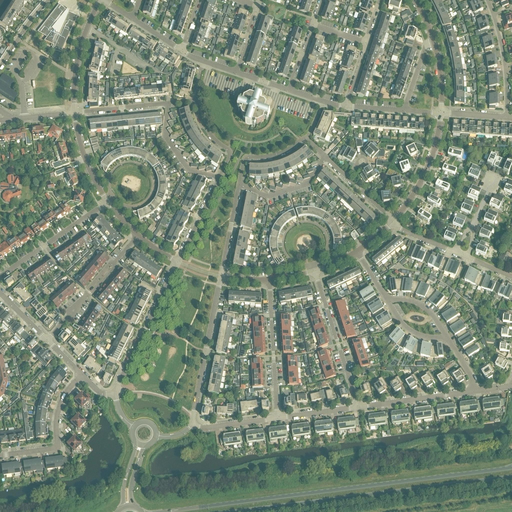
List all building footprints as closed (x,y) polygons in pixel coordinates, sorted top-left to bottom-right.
[(15,0),(12,5),(21,10),(22,8),(21,8),(22,6),(23,6),(15,0)] [(183,0),(181,6),(190,9),(192,3),(183,0)] [(387,0),(386,3),(389,4),(388,7),(394,8),(396,0),(387,0)] [(397,0),(396,0),(394,8),(393,12),(397,13),(398,13),(402,1),(397,0)] [(440,0),(437,0),(431,3),(434,8),(442,4),(440,0)] [(469,0),(469,1),(470,3),(470,5),(469,5),(471,9),(482,5),(480,1),(479,1),(478,0),(476,1),(475,0),(469,0)] [(145,7),(154,10),(157,11),(158,6),(155,5),(146,2),(145,7)] [(442,4),(434,8),(436,13),(445,9),(442,4)] [(12,5),(9,9),(18,15),(19,12),(18,12),(20,10),(21,11),(21,10),(12,5)] [(61,53),(78,16),(69,12),(70,11),(67,10),(59,5),(38,32),(47,38),(44,41),(52,45),(51,47),(53,47),(52,51),(61,53)] [(482,5),(471,9),(472,13),(474,12),(474,14),(475,16),(481,14),(480,11),(483,10),(482,9),(483,9),(482,5)] [(181,6),(180,11),(188,14),(190,9),(181,6)] [(310,9),(301,6),(299,11),(308,14),(310,9)] [(154,10),(145,7),(143,13),(147,14),(146,16),(151,17),(154,10)] [(445,9),(436,13),(438,18),(450,13),(447,8),(445,9)] [(9,9),(6,13),(15,19),(16,17),(15,16),(17,14),(18,15),(9,9)] [(240,10),(238,15),(246,18),(248,13),(240,10)] [(180,11),(178,16),(186,19),(188,14),(180,11)] [(6,13),(3,18),(12,23),(13,21),(13,20),(14,19),(15,19),(6,13)] [(106,23),(106,22),(111,25),(116,17),(111,14),(110,16),(107,13),(103,21),(106,23)] [(332,16),(324,13),(322,19),(330,22),(332,16)] [(452,18),(450,13),(438,18),(440,23),(449,19),(452,18)] [(383,15),(381,20),(390,23),(392,16),(387,14),(386,16),(383,15)] [(511,15),(505,16),(507,22),(502,23),(504,30),(511,27),(511,15)] [(178,16),(176,21),(185,24),(186,19),(178,16)] [(477,21),(477,22),(476,22),(477,27),(488,23),(487,19),(486,19),(486,18),(483,19),(482,16),(476,18),(477,21)] [(116,17),(111,25),(116,28),(121,20),(116,17)] [(3,18),(1,22),(10,28),(10,25),(11,23),(12,24),(12,23),(3,18)] [(449,19),(440,23),(443,28),(444,27),(451,25),(449,19)] [(121,20),(116,28),(121,31),(126,23),(121,20)] [(381,20),(379,26),(388,28),(390,23),(381,20)] [(176,21),(174,27),(183,30),(185,24),(176,21)] [(0,28),(6,32),(7,30),(7,29),(8,27),(9,28),(10,28),(1,22),(2,23),(1,24),(0,24),(0,28)] [(261,22),(259,28),(267,31),(269,25),(261,22)] [(126,23),(121,31),(126,34),(125,35),(128,37),(128,36),(132,30),(129,28),(131,26),(126,23)] [(488,23),(477,27),(478,31),(480,30),(480,32),(481,34),(487,32),(486,30),(489,29),(489,28),(489,27),(488,23)] [(364,27),(355,24),(353,29),(362,32),(364,27)] [(200,25),(198,30),(209,34),(211,29),(208,28),(200,25)] [(377,31),(386,34),(388,28),(379,26),(378,31),(377,31)] [(183,30),(174,27),(172,32),(181,35),(183,30)] [(407,33),(416,36),(417,31),(406,27),(405,32),(407,33)] [(443,30),(445,35),(454,32),(452,27),(445,29),(443,30)] [(132,30),(128,36),(133,39),(138,31),(133,28),(132,30)] [(198,30),(196,35),(207,39),(209,34),(198,30)] [(138,31),(133,39),(138,42),(143,34),(138,31)] [(377,31),(375,36),(384,39),(386,34),(377,31)] [(454,32),(445,35),(447,40),(456,38),(454,32)] [(257,33),(255,38),(264,41),(265,36),(257,33)] [(292,33),(290,39),(299,41),(300,36),(292,33)] [(416,36),(407,33),(405,38),(407,39),(406,42),(413,44),(416,36)] [(143,34),(138,42),(143,45),(148,37),(143,34)] [(196,35),(194,40),(205,44),(207,39),(196,35)] [(481,40),(482,45),(493,42),(492,38),(491,37),(488,38),(487,35),(481,36),(482,39),(482,40),(481,40)] [(231,36),(229,41),(238,44),(239,38),(231,36)] [(316,36),(314,41),(323,44),(325,39),(316,36)] [(375,36),(374,41),(383,44),(384,39),(375,36)] [(148,37),(143,45),(148,48),(152,41),(148,37)] [(95,44),(94,49),(103,51),(105,52),(107,44),(99,39),(97,44),(95,44)] [(205,44),(194,40),(193,46),(203,49),(205,44)] [(152,41),(148,48),(152,51),(156,45),(157,44),(152,41)] [(374,41),(372,46),(381,49),(383,44),(374,41)] [(493,42),(482,45),(483,49),(484,48),(485,50),(485,53),(491,51),(491,49),(494,48),(493,47),(494,46),(493,42)] [(254,43),(252,48),(260,51),(262,46),(254,43)] [(156,45),(152,51),(152,52),(153,53),(153,54),(159,58),(160,56),(165,49),(160,46),(159,47),(156,45)] [(348,46),(346,52),(354,54),(356,49),(348,46)] [(372,46),(370,52),(379,55),(381,49),(372,46)] [(165,49),(160,56),(165,59),(170,52),(165,49)] [(407,49),(405,54),(414,57),(416,52),(407,49)] [(234,54),(226,51),(224,56),(232,59),(234,54)] [(170,52),(165,59),(170,63),(175,55),(170,52)] [(368,57),(378,60),(379,55),(370,52),(369,57),(368,57)] [(485,59),(485,63),(497,61),(496,57),(495,57),(495,56),(492,56),(492,53),(486,54),(486,57),(486,59),(485,59)] [(285,54),(283,59),(292,62),(293,57),(285,54)] [(405,54),(404,59),(412,62),(414,57),(405,54)] [(175,55),(170,63),(175,66),(174,67),(177,68),(181,62),(179,60),(180,58),(175,55)] [(368,57),(367,62),(376,65),(377,60),(378,60),(368,57)] [(257,61),(248,59),(247,64),(255,67),(257,61)] [(404,59),(402,65),(411,68),(412,62),(404,59)] [(497,61),(485,63),(486,67),(487,67),(488,68),(488,71),(494,70),(494,68),(497,67),(497,66),(498,66),(497,61)] [(367,62),(365,67),(374,70),(376,65),(367,62)] [(290,67),(279,63),(277,68),(280,69),(288,72),(290,67)] [(187,68),(186,74),(194,76),(196,70),(194,70),(194,66),(186,65),(186,68),(187,68)] [(402,65),(400,70),(409,73),(411,68),(402,65)] [(365,67),(363,73),(372,76),(374,70),(365,67)] [(288,72),(280,69),(278,75),(286,77),(288,72)] [(400,70),(398,75),(407,79),(409,73),(400,70)] [(88,75),(88,81),(97,81),(98,75),(99,76),(99,73),(98,72),(91,71),(90,75),(88,75)] [(312,74),(304,72),(302,77),(311,80),(312,74)] [(363,73),(361,78),(370,81),(372,76),(363,73)] [(487,77),(487,82),(499,81),(499,77),(498,77),(498,75),(494,76),(494,73),(488,73),(488,76),(488,77),(487,77)] [(0,79),(0,93),(0,94),(1,93),(3,94),(3,95),(13,102),(18,95),(10,90),(10,91),(7,89),(8,88),(9,88),(14,82),(3,75),(0,79)] [(398,75),(397,81),(405,84),(407,79),(398,75)] [(302,77),(301,82),(309,85),(311,80),(302,77)] [(361,78),(360,83),(369,86),(370,81),(361,78)] [(397,81),(395,86),(403,89),(405,84),(397,81)] [(499,81),(487,82),(488,86),(489,86),(489,87),(489,90),(495,90),(495,87),(498,87),(498,85),(499,85),(499,81)] [(360,83),(358,89),(367,92),(369,86),(360,83)] [(168,86),(162,87),(163,96),(169,95),(169,93),(172,93),(171,85),(168,85),(168,86)] [(180,90),(180,94),(179,94),(184,95),(188,95),(188,92),(190,93),(192,87),(183,85),(181,91),(180,90)] [(395,86),(393,91),(402,94),(403,89),(395,86)] [(342,90),(334,87),(332,93),(340,96),(342,90)] [(114,90),(111,91),(111,99),(114,99),(115,101),(120,100),(119,89),(118,89),(115,89),(114,90)] [(367,92),(358,89),(356,94),(365,97),(367,92)] [(402,94),(393,91),(390,98),(395,100),(396,98),(400,100),(402,94)] [(488,96),(488,100),(499,101),(500,96),(499,96),(499,95),(495,95),(495,92),(489,92),(489,95),(489,96),(488,96)] [(268,117),(273,102),(271,98),(256,93),(255,96),(250,94),(244,97),(242,102),(239,101),(237,107),(243,109),(241,113),(243,116),(247,118),(245,123),(251,125),(253,122),(257,124),(263,121),(265,116),(268,117)] [(97,97),(87,97),(87,102),(89,102),(90,108),(99,107),(99,97),(97,97)] [(499,101),(488,100),(488,105),(489,105),(489,109),(495,109),(495,106),(498,106),(498,105),(499,105),(499,101)] [(323,114),(321,118),(333,123),(335,117),(348,118),(348,122),(351,122),(352,119),(352,115),(325,113),(325,114),(323,114)] [(190,114),(181,117),(183,123),(192,119),(190,114)] [(160,115),(155,115),(156,126),(161,125),(161,124),(163,124),(164,116),(160,116),(160,115)] [(351,122),(351,127),(359,127),(360,115),(355,115),(355,120),(352,119),(351,122)] [(360,115),(359,127),(367,128),(368,116),(363,116),(363,120),(360,120),(360,115)] [(368,116),(367,128),(375,129),(376,117),(371,116),(371,121),(368,121),(368,116)] [(376,117),(375,129),(383,129),(384,117),(379,117),(379,122),(376,121),(376,117)] [(384,117),(383,129),(391,130),(392,118),(387,117),(387,122),(384,122),(384,117)] [(321,118),(319,122),(331,127),(333,123),(321,118)] [(392,118),(391,130),(399,130),(400,118),(395,118),(395,123),(392,123),(392,118)] [(400,118),(399,130),(407,131),(408,119),(403,119),(403,123),(400,123),(400,118)] [(192,119),(183,123),(185,128),(194,125),(192,119)] [(408,119),(407,131),(415,132),(416,120),(411,119),(411,124),(408,124),(408,119)] [(416,120),(415,132),(424,132),(423,132),(424,120),(419,120),(418,125),(416,124),(416,120)] [(88,133),(91,132),(97,132),(97,130),(96,121),(90,122),(91,130),(88,130),(88,133)] [(319,122),(317,127),(329,132),(331,127),(319,122)] [(458,127),(459,122),(453,122),(452,133),(452,134),(461,134),(462,122),(461,122),(461,127),(458,127)] [(462,122),(461,134),(469,135),(470,123),(469,123),(469,128),(466,127),(466,123),(462,122)] [(470,123),(469,135),(477,136),(477,123),(477,128),(474,128),(474,123),(470,123)] [(477,123),(477,136),(485,136),(485,124),(485,129),(482,129),(482,124),(477,123)] [(490,124),(485,124),(485,136),(493,137),(493,125),(493,126),(490,126),(490,124)] [(194,125),(185,128),(188,134),(196,129),(194,125)] [(493,125),(493,137),(500,137),(501,125),(501,130),(498,130),(498,125),(493,125)] [(501,125),(500,137),(508,138),(509,126),(509,131),(506,130),(506,126),(501,125)] [(49,128),(48,128),(46,136),(47,137),(49,134),(53,137),(58,129),(54,127),(53,127),(49,128)] [(317,127),(315,131),(327,136),(329,132),(317,127)] [(44,135),(46,136),(48,128),(43,128),(38,128),(39,137),(44,137),(44,135)] [(21,139),(26,138),(27,146),(32,145),(30,130),(25,130),(25,129),(20,130),(20,131),(21,139)] [(56,142),(56,144),(63,140),(62,133),(62,132),(58,129),(53,137),(57,140),(56,142)] [(196,129),(188,134),(191,139),(199,134),(196,129)] [(315,131),(313,136),(315,137),(320,139),(319,140),(324,142),(327,136),(315,131)] [(191,139),(194,144),(202,138),(199,134),(191,139)] [(205,143),(202,138),(194,144),(193,145),(197,150),(205,143)] [(66,149),(65,144),(64,144),(63,140),(56,144),(57,146),(53,147),(55,153),(66,149)] [(209,147),(205,143),(197,150),(202,154),(202,153),(209,147)] [(364,152),(368,156),(375,148),(371,144),(364,152)] [(119,149),(114,151),(118,159),(123,157),(120,148),(121,148),(119,145),(118,146),(119,149)] [(344,146),(341,151),(354,158),(357,153),(348,148),(347,148),(344,146)] [(417,156),(420,155),(419,152),(417,152),(414,146),(406,150),(410,157),(416,154),(417,156)] [(202,153),(202,154),(201,155),(205,159),(207,157),(213,150),(209,147),(202,153)] [(113,152),(109,154),(114,162),(118,159),(114,151),(113,148),(111,149),(113,152)] [(139,150),(137,157),(142,159),(145,152),(147,149),(145,148),(144,151),(140,150),(139,150)] [(305,148),(301,152),(307,160),(312,156),(305,148)] [(375,148),(368,156),(372,159),(375,156),(376,157),(384,157),(385,151),(380,151),(379,152),(375,148)] [(66,149),(55,153),(56,157),(57,157),(68,154),(66,149)] [(213,150),(207,157),(212,161),(217,153),(213,150)] [(460,159),(462,154),(449,150),(448,155),(460,159)] [(145,152),(142,159),(146,161),(151,155),(152,152),(151,151),(149,154),(145,152)] [(354,158),(341,151),(339,156),(351,163),(354,158)] [(108,155),(104,158),(105,159),(111,165),(114,162),(109,154),(107,152),(105,153),(108,155)] [(301,152),(296,155),(302,164),(302,163),(306,160),(307,160),(301,152)] [(217,153),(212,161),(217,165),(222,157),(217,153)] [(58,162),(68,160),(69,159),(68,154),(57,157),(58,162)] [(492,166),(492,165),(495,160),(496,160),(494,166),(498,168),(502,159),(491,154),(487,164),(492,166)] [(151,155),(146,161),(149,164),(155,159),(158,156),(156,155),(154,158),(151,155)] [(296,155),(292,158),(297,167),(302,164),(296,155)] [(104,161),(101,164),(103,166),(103,167),(103,168),(103,169),(103,170),(104,170),(104,171),(105,172),(106,172),(108,169),(111,165),(105,159),(104,158),(102,157),(101,159),(104,161)] [(292,158),(287,160),(291,170),(292,170),(291,169),(296,166),(297,167),(292,158)] [(155,159),(149,164),(153,168),(162,162),(161,160),(158,162),(155,159)] [(511,163),(502,159),(498,168),(503,170),(503,171),(508,173),(511,164),(511,163)] [(70,164),(68,160),(58,162),(55,163),(54,162),(53,161),(51,162),(50,163),(51,167),(52,168),(54,168),(54,169),(70,164)] [(287,160),(282,162),(286,172),(291,170),(287,160)] [(282,162),(277,164),(279,173),(285,171),(286,172),(282,162)] [(154,170),(156,174),(163,171),(163,170),(161,166),(164,165),(163,163),(154,170)] [(410,173),(413,172),(412,169),(410,169),(407,163),(399,165),(402,173),(409,171),(410,173)] [(455,175),(456,171),(444,166),(442,170),(455,175)] [(57,177),(65,173),(72,170),(71,167),(55,172),(57,177)] [(163,171),(156,174),(158,178),(166,176),(165,176),(164,172),(172,169),(171,167),(163,170),(163,171)] [(371,167),(367,170),(372,178),(374,177),(375,179),(380,176),(377,172),(375,173),(371,167)] [(324,171),(320,169),(316,176),(318,177),(317,178),(321,182),(328,174),(324,170),(324,171)] [(73,170),(72,170),(65,173),(69,183),(77,179),(73,170)] [(360,175),(365,183),(372,178),(367,170),(362,173),(363,174),(360,175)] [(478,180),(480,174),(470,170),(468,176),(478,180)] [(328,174),(321,182),(322,181),(326,185),(332,178),(328,174)] [(166,176),(158,178),(158,183),(158,184),(167,183),(167,182),(166,178),(169,178),(169,175),(165,176),(166,176)] [(198,175),(195,182),(205,187),(205,186),(205,185),(205,184),(205,183),(206,182),(206,181),(204,180),(205,177),(198,175)] [(5,192),(3,195),(3,199),(6,202),(10,203),(13,201),(14,197),(20,196),(21,194),(20,190),(17,190),(16,186),(20,182),(20,179),(17,177),(14,179),(13,177),(9,177),(7,179),(9,184),(9,185),(3,183),(1,185),(1,189),(3,190),(5,190),(5,192)] [(332,178),(326,185),(330,188),(336,181),(332,178)] [(400,189),(404,188),(403,185),(401,185),(399,178),(391,180),(393,188),(400,187),(400,189)] [(73,189),(81,188),(79,185),(79,184),(77,179),(69,183),(71,188),(72,187),(73,189)] [(511,188),(506,186),(506,185),(503,191),(511,194),(511,181),(509,180),(507,184),(511,187),(511,188)] [(336,181),(330,188),(334,192),(340,185),(336,181)] [(447,192),(449,187),(437,181),(435,186),(447,192)] [(195,182),(193,187),(201,191),(201,190),(202,190),(202,189),(203,189),(204,188),(204,187),(205,187),(195,182)] [(340,185),(334,192),(338,195),(337,196),(344,189),(340,185)] [(479,195),(481,189),(478,188),(472,185),(468,196),(477,200),(479,195)] [(193,187),(190,192),(200,196),(200,195),(201,194),(201,193),(201,192),(201,191),(193,187)] [(84,193),(81,188),(73,189),(73,191),(76,192),(75,197),(84,199),(85,193),(84,193)] [(344,189),(337,196),(341,200),(348,192),(344,189)] [(190,192),(188,196),(196,201),(197,200),(197,199),(198,199),(198,198),(199,198),(199,197),(200,196),(190,192)] [(245,200),(257,203),(258,196),(251,192),(249,196),(247,195),(247,196),(247,197),(246,198),(246,199),(245,200)] [(348,192),(341,200),(342,199),(346,203),(352,196),(348,192)] [(390,204),(393,203),(393,200),(391,200),(390,193),(383,194),(383,192),(379,192),(380,196),(382,195),(382,202),(390,202),(390,204)] [(158,193),(156,197),(163,201),(165,196),(168,198),(169,196),(165,195),(158,193)] [(499,209),(503,199),(498,196),(497,196),(494,195),(492,200),(491,200),(489,205),(499,209)] [(185,200),(185,201),(195,206),(195,205),(196,205),(196,204),(196,203),(196,202),(196,201),(188,196),(186,201),(185,200)] [(352,196),(346,203),(350,207),(356,200),(352,196)] [(438,207),(441,203),(430,196),(427,201),(438,207)] [(74,202),(71,201),(69,203),(68,203),(75,207),(81,204),(82,204),(84,199),(75,197),(74,202)] [(156,197),(153,201),(160,206),(162,202),(166,204),(167,203),(163,201),(156,197)] [(356,200),(350,207),(354,210),(360,203),(356,200)] [(472,209),(474,204),(465,200),(461,210),(470,215),(472,209)] [(153,201),(150,205),(156,211),(159,207),(161,209),(163,208),(160,206),(153,201)] [(181,208),(188,212),(190,210),(192,210),(192,209),(193,208),(194,208),(194,207),(195,207),(195,206),(185,201),(182,206),(183,206),(182,209),(181,208)] [(320,211),(317,218),(321,220),(326,213),(322,210),(326,204),(324,202),(321,210),(320,211)] [(70,210),(75,207),(68,203),(67,204),(66,203),(61,207),(61,208),(66,215),(67,215),(68,214),(68,213),(71,210),(70,210)] [(354,210),(352,212),(353,214),(355,212),(358,214),(364,207),(360,203),(354,210)] [(427,213),(431,207),(427,204),(423,211),(427,213)] [(150,205),(146,208),(151,215),(155,212),(157,214),(158,213),(156,211),(150,205)] [(296,205),(294,205),(298,217),(303,216),(302,207),(297,208),(296,205)] [(292,211),(288,213),(292,220),(296,218),(293,207),(291,208),(292,211)] [(364,207),(358,214),(362,218),(368,211),(364,207)] [(66,215),(61,208),(57,211),(62,218),(66,215)] [(146,208),(142,210),(145,218),(149,215),(151,218),(153,217),(151,215),(146,208)] [(181,208),(177,216),(178,216),(188,221),(188,220),(188,219),(188,218),(189,217),(189,216),(189,215),(187,214),(188,212),(181,208)] [(286,213),(282,215),(288,223),(292,220),(288,213),(286,209),(284,210),(286,213)] [(56,221),(57,222),(58,221),(53,213),(51,210),(47,213),(48,216),(53,223),(56,221)] [(145,218),(142,210),(133,212),(134,214),(135,215),(136,216),(137,216),(138,216),(139,220),(144,218),(145,221),(147,220),(146,218),(145,218)] [(328,210),(326,213),(321,220),(325,223),(331,217),(328,214),(330,211),(328,210)] [(428,222),(431,218),(420,210),(418,215),(428,222)] [(493,224),(498,214),(489,210),(486,215),(483,220),(493,224)] [(58,221),(62,218),(57,211),(53,213),(58,221)] [(368,211),(362,218),(366,221),(372,215),(368,211)] [(281,217),(278,220),(278,221),(284,226),(288,223),(282,215),(281,214),(279,215),(281,217)] [(464,223),(466,218),(457,214),(453,224),(462,228),(464,223)] [(331,217),(325,223),(328,227),(335,222),(332,219),(334,216),(333,215),(331,217)] [(372,215),(366,221),(370,225),(376,218),(372,215)] [(51,225),(53,223),(48,216),(44,219),(49,227),(50,227),(51,226),(51,225)] [(178,216),(176,221),(184,225),(185,225),(185,224),(186,223),(187,222),(188,221),(178,216)] [(277,222),(274,225),(274,226),(281,230),(284,226),(278,221),(278,220),(274,216),(272,218),(277,222)] [(91,222),(92,224),(96,228),(97,228),(97,227),(104,221),(100,217),(94,222),(93,221),(91,222)] [(45,230),(49,227),(44,219),(40,222),(45,230)] [(335,222),(328,227),(331,231),(338,228),(338,227),(336,224),(339,222),(338,220),(335,222)] [(97,227),(97,228),(101,231),(108,225),(104,221),(97,227)] [(176,221),(173,226),(183,231),(183,230),(183,229),(184,229),(184,228),(184,227),(184,226),(184,225),(176,221)] [(41,232),(45,230),(40,222),(36,225),(41,232)] [(252,224),(241,222),(241,223),(241,224),(241,225),(241,226),(241,227),(243,228),(243,231),(252,232),(250,232),(250,229),(251,229),(252,224)] [(273,226),(271,231),(270,231),(279,234),(281,230),(274,226),(274,225),(271,223),(270,225),(273,226)] [(41,232),(36,225),(36,224),(31,228),(36,235),(38,237),(40,235),(40,234),(42,233),(41,232)] [(108,225),(101,231),(104,235),(111,229),(108,225)] [(172,225),(170,231),(171,231),(179,235),(180,235),(180,234),(181,233),(182,232),(183,231),(173,226),(172,225)] [(338,228),(331,231),(333,236),(341,233),(340,228),(343,227),(342,225),(339,227),(338,227),(338,228)] [(488,240),(493,229),(484,225),(482,231),(481,230),(479,236),(488,240)] [(455,237),(457,231),(448,227),(444,238),(453,242),(455,237)] [(29,229),(24,232),(25,233),(30,240),(30,241),(32,240),(31,238),(34,236),(29,229)] [(111,229),(104,235),(108,239),(115,233),(111,229)] [(271,233),(270,237),(278,239),(279,234),(270,231),(271,231),(269,230),(268,232),(271,233)] [(171,231),(169,236),(178,240),(179,240),(179,239),(179,238),(179,237),(179,236),(179,235),(171,231)] [(238,237),(238,238),(249,240),(250,235),(252,235),(252,232),(243,231),(242,233),(240,233),(240,234),(239,235),(239,236),(238,237)] [(82,235),(80,236),(85,244),(90,240),(84,232),(81,234),(82,235)] [(341,233),(333,236),(333,240),(343,239),(342,235),(345,234),(345,232),(341,233)] [(21,236),(26,243),(30,240),(25,233),(21,236)] [(115,233),(108,239),(111,243),(110,244),(111,244),(119,237),(115,233)] [(26,243),(21,236),(17,239),(22,246),(26,243)] [(80,236),(75,239),(81,247),(85,244),(80,236)] [(166,241),(165,243),(169,245),(170,243),(175,245),(175,244),(176,243),(177,242),(178,241),(178,240),(169,236),(166,241)] [(119,237),(111,244),(114,248),(122,241),(119,237)] [(16,238),(12,241),(17,248),(19,247),(20,248),(22,246),(17,239),(16,238)] [(398,238),(394,241),(401,249),(404,246),(398,238)] [(17,248),(12,241),(10,239),(6,242),(12,251),(13,252),(15,251),(15,250),(17,248)] [(75,239),(71,242),(76,250),(81,247),(75,239)] [(343,239),(333,240),(333,245),(333,250),(334,250),(336,249),(337,248),(337,247),(338,246),(343,246),(343,241),(346,241),(346,239),(343,239)] [(394,241),(389,245),(395,252),(399,248),(400,249),(401,249),(394,241)] [(490,248),(484,246),(486,243),(480,241),(478,247),(477,246),(475,251),(485,256),(487,250),(488,251),(490,248)] [(6,242),(1,245),(7,254),(12,251),(6,242)] [(71,242),(66,245),(72,253),(76,250),(71,242)] [(66,245),(62,248),(67,256),(72,253),(66,245)] [(389,245),(385,249),(390,255),(395,252),(389,245)] [(408,257),(416,261),(421,249),(416,247),(415,248),(412,247),(408,257)] [(57,250),(63,259),(67,256),(62,248),(58,251),(57,250)] [(385,249),(380,252),(386,259),(390,255),(385,249)] [(421,249),(416,261),(425,264),(429,254),(426,253),(427,252),(421,249)] [(63,259),(57,250),(54,252),(55,253),(53,255),(58,262),(63,259)] [(503,251),(500,256),(497,262),(504,265),(509,254),(503,251)] [(101,252),(98,256),(105,262),(106,261),(107,262),(109,259),(101,252)] [(129,261),(133,264),(139,255),(135,252),(129,261)] [(380,252),(375,256),(382,264),(381,263),(386,259),(380,252)] [(271,255),(270,256),(267,257),(268,259),(271,258),(273,262),(281,257),(279,253),(271,256),(271,255)] [(429,254),(425,264),(433,268),(438,256),(432,254),(432,255),(429,254)] [(139,255),(133,264),(134,263),(138,266),(144,258),(139,255)] [(98,256),(94,260),(101,266),(105,262),(98,256)] [(382,264),(375,256),(371,259),(378,268),(382,264)] [(438,256),(433,268),(441,271),(446,261),(443,260),(443,259),(438,256)] [(273,262),(270,264),(271,265),(274,263),(277,267),(281,264),(281,265),(282,265),(283,265),(284,266),(285,265),(286,265),(287,265),(284,261),(281,257),(273,262)] [(46,258),(43,260),(49,269),(54,265),(48,258),(46,259),(46,258)] [(144,258),(138,266),(143,269),(148,261),(144,258)] [(44,261),(39,264),(45,272),(49,269),(43,260),(44,261)] [(94,260),(91,264),(98,270),(101,266),(94,260)] [(148,261),(143,269),(147,272),(153,264),(148,261)] [(446,261),(441,271),(450,275),(454,263),(449,261),(448,262),(446,261)] [(454,263),(450,275),(458,278),(462,268),(459,267),(460,266),(454,263)] [(39,264),(35,267),(40,275),(45,272),(39,264)] [(91,264),(87,268),(94,275),(98,270),(91,264)] [(153,264),(147,272),(152,275),(151,276),(157,267),(153,264)] [(35,267),(30,270),(36,278),(40,275),(35,267)] [(118,271),(116,272),(123,278),(127,274),(119,267),(117,270),(118,271)] [(157,267),(151,276),(156,279),(162,270),(157,267)] [(87,268),(83,273),(91,279),(94,275),(87,268)] [(357,268),(353,270),(357,280),(362,278),(357,268)] [(461,280),(470,283),(475,272),(469,269),(469,271),(466,269),(461,280)] [(36,278),(30,270),(29,271),(28,271),(25,273),(31,281),(36,278)] [(353,270),(347,273),(351,281),(357,279),(357,280),(353,270)] [(116,272),(113,276),(120,283),(123,278),(116,272)] [(475,272),(470,283),(478,287),(482,277),(480,275),(480,274),(475,272)] [(83,273),(80,277),(88,284),(87,283),(91,279),(83,273)] [(347,273),(342,276),(346,284),(351,281),(347,273)] [(113,276),(109,281),(116,287),(120,283),(113,276)] [(342,276),(337,278),(340,286),(346,284),(342,276)] [(12,277),(4,282),(8,288),(16,282),(12,277)] [(88,284),(80,277),(76,281),(83,287),(85,285),(86,286),(88,284)] [(482,277),(478,287),(486,290),(491,279),(486,277),(485,278),(482,277)] [(337,278),(331,281),(336,290),(335,289),(340,286),(337,278)] [(396,291),(399,291),(399,279),(390,281),(391,293),(396,292),(396,291)] [(399,279),(399,291),(402,291),(401,292),(406,293),(408,281),(399,279)] [(491,279),(486,290),(495,294),(499,284),(496,282),(497,281),(491,279)] [(109,281),(106,285),(113,291),(116,287),(109,281)] [(336,290),(331,281),(327,283),(331,292),(336,290)] [(408,281),(406,293),(411,294),(411,292),(414,293),(417,282),(408,281)] [(14,291),(18,296),(18,295),(23,291),(25,289),(19,282),(12,288),(14,291)] [(71,282),(67,286),(74,294),(76,292),(75,291),(77,289),(71,282)] [(139,284),(138,287),(142,289),(140,294),(150,299),(151,298),(151,297),(151,296),(151,295),(151,294),(152,294),(152,293),(153,292),(153,291),(154,291),(153,290),(153,289),(142,282),(140,285),(139,284)] [(417,282),(414,293),(416,294),(416,295),(420,297),(425,286),(417,282)] [(499,284),(495,294),(503,297),(508,286),(502,283),(502,285),(499,284)] [(106,285),(102,289),(109,295),(113,291),(106,285)] [(67,286),(63,289),(69,296),(73,293),(74,294),(67,286)] [(358,292),(362,298),(373,292),(370,288),(369,288),(368,286),(358,292)] [(425,286),(420,297),(424,299),(425,298),(427,299),(433,289),(425,286)] [(511,287),(508,286),(503,297),(511,301),(511,299),(511,287)] [(18,295),(18,296),(25,303),(27,301),(29,303),(32,301),(23,291),(25,289),(23,291),(18,295)] [(63,289),(59,293),(65,300),(69,296),(63,289)] [(98,292),(106,299),(109,295),(102,289),(99,293),(98,292)] [(433,289),(427,299),(430,301),(429,302),(432,305),(440,295),(433,289)] [(106,299),(98,292),(96,294),(97,295),(95,297),(102,303),(106,299)] [(373,292),(362,298),(366,305),(376,299),(374,296),(375,296),(373,292)] [(59,293),(55,296),(61,303),(65,300),(59,293)] [(140,294),(137,299),(146,304),(147,303),(148,302),(149,301),(150,300),(150,299),(140,294)] [(440,295),(432,305),(436,308),(437,307),(439,309),(447,302),(440,295)] [(61,303),(55,296),(50,300),(57,308),(60,306),(59,305),(61,303)] [(334,305),(335,310),(346,307),(345,301),(347,301),(346,298),(336,301),(337,304),(334,305)] [(31,305),(38,313),(43,308),(34,299),(32,301),(34,303),(31,305)] [(137,299),(134,305),(145,310),(145,309),(146,308),(146,307),(146,306),(146,305),(146,304),(137,299)] [(376,299),(366,305),(370,311),(381,304),(378,300),(377,301),(376,299)] [(92,305),(90,308),(99,313),(102,309),(94,304),(93,306),(92,305)] [(381,304),(370,311),(374,317),(384,311),(382,309),(383,308),(381,304)] [(134,305),(132,310),(141,315),(142,314),(143,313),(144,312),(144,311),(145,311),(145,310),(134,305)] [(442,316),(444,320),(455,313),(451,306),(441,312),(443,315),(442,316)] [(346,307),(335,310),(337,315),(348,311),(347,312),(345,307),(346,307)] [(38,313),(36,315),(40,319),(45,315),(47,317),(49,315),(43,308),(38,313)] [(91,308),(88,313),(96,318),(99,313),(90,308),(91,308)] [(307,310),(308,313),(309,319),(320,315),(318,310),(314,311),(313,308),(307,310)] [(3,310),(0,313),(0,321),(2,324),(10,316),(7,313),(6,313),(3,310)] [(132,310),(129,316),(140,321),(140,320),(140,319),(140,317),(141,316),(141,315),(132,310)] [(348,311),(337,315),(339,320),(349,316),(348,311)] [(384,311),(374,317),(378,324),(389,317),(386,313),(385,314),(384,311)] [(510,312),(501,311),(499,311),(499,315),(500,315),(499,319),(503,319),(502,323),(511,324),(511,323),(511,318),(510,318),(510,316),(510,315),(510,312)] [(88,313),(85,317),(93,322),(96,318),(88,313)] [(220,323),(232,325),(234,315),(225,313),(225,318),(223,317),(223,318),(222,319),(222,320),(221,321),(221,322),(220,323)] [(455,313),(444,320),(447,324),(448,323),(449,325),(459,319),(455,313)] [(279,317),(279,323),(291,322),(291,316),(289,316),(289,314),(283,314),(283,317),(279,317)] [(320,315),(309,319),(311,318),(312,323),(311,323),(322,320),(320,315)] [(10,316),(2,324),(9,330),(16,323),(13,320),(13,319),(10,316)] [(129,316),(126,321),(136,326),(136,325),(137,324),(137,323),(138,323),(139,322),(140,321),(129,316)] [(250,319),(252,319),(252,324),(264,324),(263,318),(259,318),(259,316),(250,316),(250,319)] [(349,316),(339,320),(340,325),(351,321),(350,321),(348,317),(350,316),(349,316)] [(50,317),(44,324),(49,329),(55,321),(50,317)] [(85,317),(82,322),(90,327),(93,322),(85,317)] [(389,317),(378,324),(382,330),(392,324),(390,322),(391,321),(389,317)] [(459,319),(449,325),(451,328),(450,328),(452,332),(463,326),(459,319)] [(322,320),(311,323),(312,328),(323,325),(322,320)] [(351,321),(340,325),(342,330),(353,326),(351,321)] [(90,327),(82,322),(81,324),(80,323),(78,326),(87,332),(90,327)] [(16,323),(9,330),(15,336),(22,328),(19,325),(19,326),(16,323)] [(232,325),(220,323),(220,324),(220,325),(220,326),(221,326),(221,327),(221,328),(221,329),(231,331),(232,325)] [(124,325),(121,331),(132,336),(133,335),(133,334),(133,333),(133,332),(133,331),(134,330),(124,325)] [(323,325),(312,328),(314,333),(325,330),(323,325)] [(510,338),(511,333),(508,332),(508,330),(508,327),(497,325),(497,329),(498,329),(498,333),(501,333),(501,337),(510,338)] [(353,326),(342,330),(343,334),(354,331),(353,326)] [(463,326),(452,332),(455,336),(456,335),(457,338),(467,332),(463,326)] [(22,328),(15,336),(21,342),(28,335),(25,332),(22,328)] [(386,335),(393,342),(401,332),(397,329),(397,330),(395,328),(386,335)] [(61,331),(63,333),(59,338),(64,343),(70,336),(65,331),(63,329),(61,331)] [(325,330),(314,333),(316,338),(326,334),(325,330)] [(467,332),(457,338),(459,340),(458,341),(460,345),(471,338),(473,336),(470,330),(467,332)] [(121,331),(119,336),(128,341),(129,340),(130,339),(130,338),(131,338),(131,337),(132,337),(132,336),(121,331)] [(354,331),(343,334),(344,337),(346,336),(347,339),(356,336),(354,331)] [(401,332),(393,342),(400,348),(406,338),(404,336),(405,335),(401,332)] [(326,334),(316,338),(317,343),(328,339),(326,334)] [(28,335),(21,342),(27,348),(35,341),(31,338),(28,335)] [(230,337),(218,335),(218,336),(218,337),(218,339),(218,340),(218,341),(229,343),(230,337)] [(119,336),(116,341),(127,347),(127,346),(127,345),(128,344),(128,343),(128,342),(128,341),(119,336)] [(68,344),(75,351),(80,346),(83,344),(82,343),(80,340),(79,341),(78,339),(75,342),(71,337),(69,340),(71,342),(68,344)] [(406,338),(400,348),(398,351),(401,352),(402,352),(403,349),(408,351),(413,340),(409,338),(408,339),(406,338)] [(471,338),(460,345),(463,349),(464,348),(465,351),(475,345),(471,338)] [(328,339),(317,343),(319,348),(327,345),(327,343),(329,342),(328,339)] [(351,346),(352,348),(363,345),(361,339),(353,342),(353,345),(351,346)] [(413,340),(408,351),(416,355),(419,344),(417,343),(417,342),(413,340)] [(509,352),(509,347),(506,347),(507,344),(506,344),(507,341),(498,340),(497,347),(500,348),(499,351),(509,352)] [(35,341),(27,348),(33,354),(40,347),(37,344),(38,344),(35,341)] [(116,341),(113,347),(123,352),(124,351),(124,350),(125,349),(126,348),(127,347),(116,341)] [(419,344),(416,355),(425,357),(427,344),(422,344),(422,345),(419,344)] [(427,344),(425,357),(434,358),(434,347),(431,346),(432,345),(427,344)] [(363,345),(352,348),(354,353),(365,350),(363,345)] [(434,347),(434,358),(443,357),(442,345),(437,345),(437,347),(434,347)] [(475,345),(465,351),(467,353),(466,354),(468,358),(479,351),(475,345)] [(75,351),(73,353),(78,358),(80,355),(82,358),(91,349),(88,347),(85,350),(80,346),(75,351)] [(40,347),(33,354),(39,361),(47,353),(44,350),(43,350),(40,347)] [(113,347),(111,352),(122,358),(122,357),(122,356),(122,355),(122,354),(123,353),(123,352),(113,347)] [(228,349),(216,347),(216,348),(216,349),(216,350),(216,351),(216,352),(216,353),(226,355),(228,349)] [(365,350),(354,353),(355,359),(366,355),(365,350)] [(316,354),(318,359),(329,356),(328,353),(326,354),(325,351),(316,354)] [(109,358),(108,361),(115,365),(116,362),(118,362),(119,361),(119,360),(120,360),(121,359),(121,358),(122,358),(111,352),(108,358),(109,358)] [(47,353),(39,361),(46,367),(53,360),(50,357),(50,356),(47,353)] [(504,361),(506,358),(498,354),(495,361),(497,362),(495,365),(503,370),(506,365),(503,364),(504,361)] [(366,355),(355,359),(357,364),(368,360),(366,355)] [(84,365),(89,369),(90,369),(93,363),(94,363),(95,361),(87,356),(85,358),(88,360),(84,365)] [(329,356),(318,359),(320,364),(331,361),(329,356)] [(213,363),(224,365),(226,359),(215,357),(215,358),(215,359),(214,360),(213,361),(213,362),(213,363)] [(368,360),(357,364),(359,369),(370,365),(368,360)] [(90,369),(89,369),(90,369),(98,374),(100,376),(104,371),(105,368),(103,366),(101,369),(94,363),(95,361),(94,363),(93,363),(90,369)] [(331,361),(320,364),(322,369),(332,366),(331,361)] [(224,365),(213,363),(212,363),(212,364),(212,365),(213,366),(213,367),(213,368),(213,369),(223,371),(224,365)] [(491,373),(494,371),(489,364),(483,368),(484,370),(481,372),(486,380),(491,377),(489,375),(491,373)] [(61,368),(56,374),(65,381),(67,379),(65,377),(67,375),(66,373),(69,370),(63,365),(61,368)] [(332,366),(322,369),(323,375),(334,371),(332,366)] [(450,372),(453,376),(458,384),(462,381),(461,378),(463,377),(466,375),(461,368),(455,371),(454,370),(450,372)] [(447,379),(450,377),(445,370),(439,374),(440,376),(437,378),(442,386),(447,383),(445,381),(447,379)] [(105,371),(101,380),(109,384),(114,376),(105,371)] [(334,371),(323,375),(325,380),(336,376),(334,371)] [(431,381),(434,379),(429,371),(422,375),(424,378),(421,380),(426,388),(431,385),(429,383),(431,381)] [(56,374),(51,380),(59,385),(61,383),(62,384),(65,381),(56,374)] [(416,383),(418,381),(414,374),(407,378),(409,380),(406,382),(411,390),(415,387),(414,385),(416,383)] [(222,377),(210,375),(210,376),(210,377),(210,378),(210,379),(210,380),(210,381),(221,383),(222,377)] [(400,385),(403,384),(398,376),(392,380),(393,382),(390,384),(395,392),(400,389),(398,387),(400,386),(400,385)] [(384,388),(387,386),(382,377),(375,381),(377,385),(374,387),(379,395),(384,392),(382,389),(384,388)] [(0,386),(6,389),(8,382),(9,382),(10,381),(10,379),(0,381),(0,386)] [(51,380),(47,386),(57,392),(59,389),(57,388),(59,385),(51,380)] [(362,395),(371,392),(368,383),(359,386),(362,395)] [(47,386),(43,393),(52,397),(53,394),(55,395),(57,392),(47,386)] [(338,400),(348,397),(344,386),(338,388),(339,390),(336,391),(338,400)] [(220,389),(208,387),(208,388),(208,389),(208,390),(208,391),(208,392),(208,393),(210,393),(209,396),(217,398),(217,395),(219,395),(220,389)] [(326,390),(322,391),(323,396),(326,395),(328,402),(334,400),(334,399),(337,398),(336,396),(333,396),(332,391),(326,392),(326,390)] [(323,396),(322,391),(319,391),(320,393),(310,396),(311,402),(321,400),(320,397),(323,396)] [(43,393),(41,401),(52,404),(53,401),(51,400),(52,397),(43,393)] [(82,394),(79,398),(91,410),(91,399),(87,399),(82,394)] [(294,394),(294,400),(297,399),(297,403),(307,402),(307,395),(297,396),(297,394),(294,394)] [(294,406),(294,400),(291,400),(291,397),(284,397),(285,407),(294,406)] [(91,410),(79,398),(75,401),(79,406),(79,410),(91,410)] [(494,398),(491,399),(492,410),(501,409),(500,407),(504,406),(503,400),(500,400),(499,398),(494,399),(494,398)] [(482,401),(480,401),(480,405),(483,405),(483,411),(492,410),(491,399),(487,399),(487,400),(482,400),(482,401)] [(41,401),(38,408),(47,410),(48,407),(51,408),(52,404),(41,401)] [(259,401),(247,403),(248,410),(257,408),(257,405),(260,405),(259,401)] [(471,401),(468,402),(469,413),(478,412),(478,411),(480,411),(480,407),(477,407),(476,401),(471,402),(471,401)] [(469,413),(468,402),(465,402),(465,403),(459,404),(461,414),(469,413)] [(227,415),(226,415),(233,416),(233,413),(236,413),(236,406),(237,403),(234,403),(234,406),(227,405),(227,408),(227,415)] [(247,403),(237,404),(238,407),(241,407),(242,413),(248,412),(248,410),(247,403)] [(448,404),(445,405),(446,416),(455,415),(454,409),(457,409),(456,404),(454,405),(454,404),(448,405),(448,404)] [(442,406),(434,407),(434,413),(437,413),(438,417),(446,416),(445,405),(442,405),(442,406)] [(211,417),(213,408),(204,406),(201,415),(211,417)] [(217,414),(226,415),(227,415),(227,408),(214,407),(214,413),(217,414)] [(425,407),(422,408),(424,419),(432,418),(432,414),(434,413),(434,407),(425,408),(425,407)] [(38,408),(37,416),(49,417),(49,414),(47,414),(47,410),(38,408)] [(424,419),(422,408),(419,408),(419,409),(414,410),(415,420),(424,419)] [(402,410),(399,411),(401,422),(409,421),(408,410),(402,411),(402,410)] [(401,422),(399,411),(396,411),(396,412),(391,413),(392,423),(401,422)] [(380,413),(376,414),(378,425),(387,424),(386,418),(388,418),(388,414),(385,414),(385,413),(380,414),(380,413)] [(378,425),(376,414),(373,414),(373,415),(368,416),(368,418),(365,418),(366,425),(369,424),(369,426),(378,425)] [(37,416),(36,423),(45,424),(46,421),(48,421),(49,417),(37,416)] [(79,416),(75,419),(87,432),(87,420),(83,420),(79,416)] [(346,418),(342,419),(343,419),(337,420),(338,431),(347,429),(346,418)] [(349,418),(346,418),(347,429),(356,428),(355,426),(359,426),(358,419),(355,420),(354,418),(349,418)] [(87,432),(75,419),(71,423),(76,428),(76,432),(87,432)] [(324,433),(323,421),(320,422),(314,423),(316,434),(324,433)] [(326,421),(323,421),(324,433),(333,431),(331,421),(326,422),(326,421)] [(291,426),(293,437),(301,436),(300,424),(297,425),(291,426)] [(303,424),(300,424),(301,436),(310,435),(309,424),(303,425),(303,424)] [(279,439),(277,427),(274,428),(274,429),(269,429),(270,443),(276,442),(276,439),(279,439)] [(280,427),(277,427),(279,439),(287,438),(286,427),(280,428),(280,427)] [(24,429),(15,431),(16,442),(19,441),(19,442),(25,441),(24,429)] [(256,442),(254,430),(251,431),(251,432),(246,432),(247,443),(256,442)] [(257,430),(254,430),(256,442),(264,441),(263,430),(257,431),(257,430)] [(15,431),(6,432),(7,444),(7,443),(10,443),(16,442),(15,431)] [(48,431),(36,431),(36,439),(46,438),(46,434),(48,434),(48,431)] [(235,433),(231,434),(233,445),(242,444),(240,433),(235,434),(235,433)] [(233,445),(231,434),(228,434),(228,435),(223,436),(223,438),(220,438),(221,444),(224,444),(224,446),(233,445)] [(75,438),(71,441),(84,454),(84,442),(80,442),(75,438)] [(84,454),(71,441),(68,445),(72,450),(72,454),(84,454)] [(55,468),(54,457),(51,458),(45,459),(47,470),(55,468)] [(57,457),(54,457),(55,468),(64,467),(64,466),(67,465),(67,464),(67,463),(67,462),(67,461),(67,460),(67,459),(66,459),(66,458),(63,458),(63,457),(57,458),(57,457)] [(34,471),(32,460),(29,461),(24,462),(25,473),(34,471)] [(35,460),(32,460),(34,471),(42,470),(41,460),(35,461),(35,460)] [(2,465),(2,466),(0,466),(1,473),(3,473),(3,476),(12,474),(10,463),(7,463),(7,464),(2,465)] [(13,463),(10,463),(12,474),(20,473),(19,463),(13,463)]
